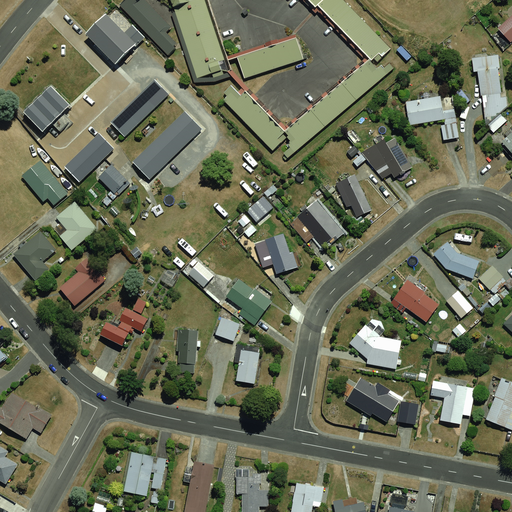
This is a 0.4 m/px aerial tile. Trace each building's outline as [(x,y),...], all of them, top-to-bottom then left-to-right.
[(119,0),(115,4),(162,57),(177,44),(136,0),(119,0)] [(164,0),(177,44),(186,81),(221,72),(201,0),(164,0)] [(331,0),(257,0),(263,5),(268,0),(307,0),(369,62),(381,50),(331,0)] [(104,12),(80,37),(112,68),(136,42),(104,12)] [(511,15),(509,12),(492,27),(505,41),(511,33),(511,15)] [(292,33),(228,52),(235,77),(300,58),(292,33)] [(495,53),(469,57),(478,119),(504,115),(495,53)] [(209,106),(280,178),(382,76),(359,54),(283,130),(234,81),(209,106)] [(154,81),(110,126),(124,140),(168,95),(154,81)] [(49,82),(19,113),(44,137),(74,105),(49,82)] [(429,97),(436,139),(451,137),(447,112),(444,94),(429,97)] [(427,97),(399,101),(402,125),(430,121),(427,97)] [(187,114),(138,164),(154,180),(203,131),(187,114)] [(511,126),(496,140),(510,156),(511,154),(511,126)] [(403,170),(387,136),(356,151),(381,180),(403,170)] [(86,137),(60,164),(74,178),(101,151),(86,137)] [(45,160),(20,179),(40,205),(47,200),(53,208),(71,194),(45,160)] [(108,163),(96,177),(113,192),(125,178),(108,163)] [(347,174),(325,183),(336,210),(341,207),(346,218),(363,211),(347,174)] [(311,199),(293,214),(320,246),(338,230),(311,199)] [(76,203),(57,218),(68,232),(61,237),(72,251),(98,231),(76,203)] [(281,233),(253,241),(263,276),(291,268),(281,233)] [(41,234),(13,258),(34,283),(53,268),(47,261),(57,253),(41,234)] [(448,243),(431,254),(446,270),(470,278),(475,260),(459,258),(448,243)] [(199,259),(186,272),(204,290),(217,277),(199,259)] [(92,265),(63,292),(78,309),(108,281),(92,265)] [(490,266),(475,282),(489,295),(504,280),(490,266)] [(233,277),(219,297),(255,321),(268,301),(233,277)] [(406,282),(392,300),(426,324),(439,306),(406,282)] [(194,308),(205,296),(200,291),(189,302),(194,308)] [(459,292),(445,304),(460,322),(475,310),(459,292)] [(504,300),(497,295),(489,303),(496,309),(504,300)] [(511,304),(495,323),(511,339),(511,337),(511,304)] [(122,305),(107,334),(127,344),(135,328),(142,332),(149,318),(122,305)] [(218,316),(211,334),(231,341),(238,323),(218,316)] [(459,339),(468,332),(461,323),(453,330),(459,339)] [(369,329),(351,346),(368,363),(368,367),(396,371),(400,344),(381,341),(369,329)] [(196,331),(174,330),(173,371),(195,372),(196,331)] [(438,343),(436,352),(452,356),(454,347),(438,343)] [(239,348),(234,380),(252,383),(257,351),(239,348)] [(511,383),(493,377),(478,419),(507,430),(511,416),(511,405),(509,404),(511,395),(511,383)] [(357,378),(343,400),(377,421),(391,399),(357,378)] [(467,388),(424,381),(421,398),(437,401),(433,423),(453,426),(455,416),(461,418),(467,388)] [(9,391),(0,407),(0,424),(23,436),(30,424),(42,430),(51,413),(9,391)] [(393,401),(389,422),(407,426),(411,404),(393,401)] [(165,458),(126,451),(118,491),(158,498),(165,458)] [(0,453),(0,479),(5,482),(16,462),(0,453)] [(193,462),(183,511),(200,511),(210,465),(193,462)] [(238,473),(238,511),(258,511),(258,473),(238,473)] [(294,481),(289,511),(309,511),(315,484),(294,481)] [(108,511),(113,498),(97,494),(92,511),(108,511)] [(341,499),(326,502),(328,511),(361,511),(360,504),(343,508),(341,499)]
